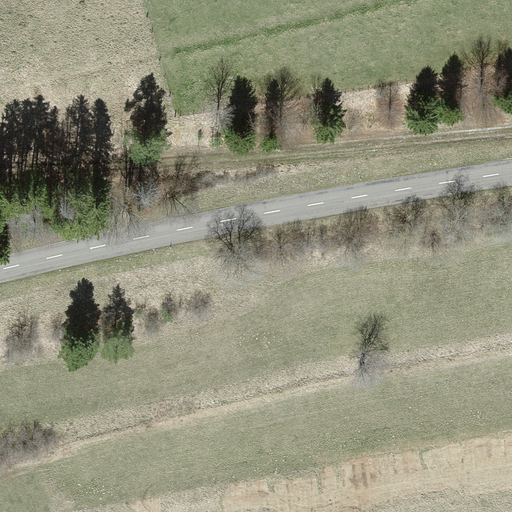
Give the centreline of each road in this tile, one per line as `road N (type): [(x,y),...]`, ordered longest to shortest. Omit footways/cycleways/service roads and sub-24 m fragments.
road 1 (tertiary): [(0,270),(184,228),(511,172)]
road 2 (track): [(511,129),(0,172)]
